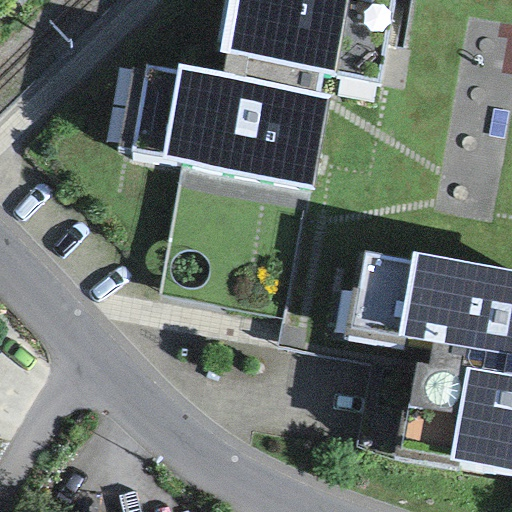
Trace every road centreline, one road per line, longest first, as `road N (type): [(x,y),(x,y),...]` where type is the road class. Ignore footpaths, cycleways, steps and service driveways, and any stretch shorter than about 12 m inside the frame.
road 1 (residential): [(301,511),(212,466),(115,387)]
road 2 (residential): [(115,387),(0,256)]
road 3 (residential): [(10,511),(115,387)]
